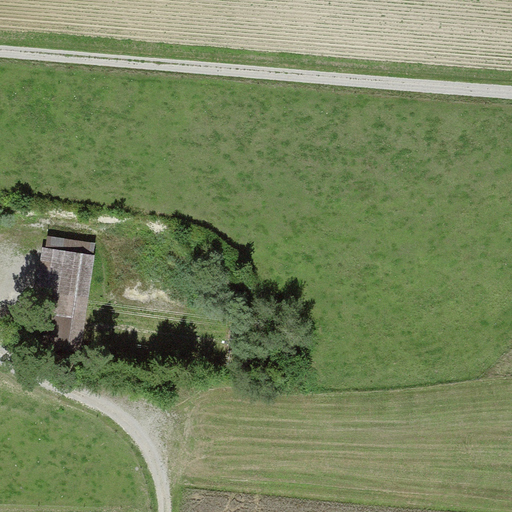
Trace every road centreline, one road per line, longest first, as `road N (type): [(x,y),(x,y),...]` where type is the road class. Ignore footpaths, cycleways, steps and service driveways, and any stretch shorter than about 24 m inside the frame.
road 1 (track): [(0,53),(511,100)]
road 2 (track): [(164,511),(149,450),(120,416),(17,365),(0,346)]
